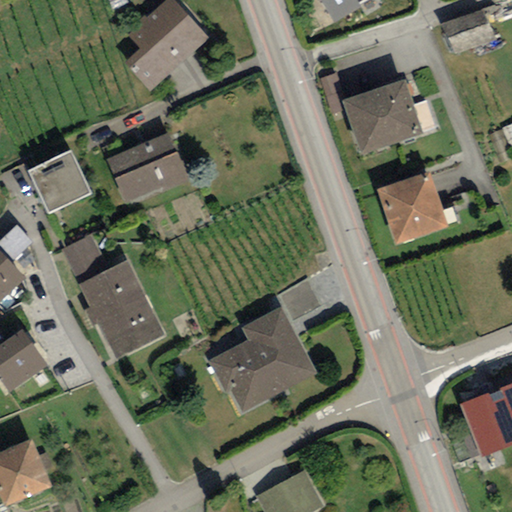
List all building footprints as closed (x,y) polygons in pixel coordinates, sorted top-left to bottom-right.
[(209,44),(171,0),(127,37),(141,53),(125,67),(149,95),(209,44)] [(316,0),(334,29),(362,13),(359,8),(371,0),(316,0)] [(442,29),(454,59),(494,44),(483,14),(442,29)] [(404,86),(343,107),(362,162),(423,141),(404,86)] [(106,161),(126,210),(188,185),(169,136),(106,161)] [(27,177),(49,219),(90,199),(71,158),(27,177)] [(429,178),(377,195),(395,249),(446,232),(429,178)] [(0,244),(0,307),(25,283),(11,264),(32,245),(15,231),(0,244)] [(127,265),(79,290),(116,364),(165,339),(127,265)] [(315,288),(287,295),(293,320),(322,313),(315,288)] [(207,366),(235,419),(315,377),(280,312),(241,333),(247,345),(207,366)] [(22,337),(0,351),(0,381),(3,387),(8,398),(48,373),(22,337)] [(511,379),(477,393),(481,403),(464,409),(482,454),(511,442),(511,379)] [(32,448),(0,459),(0,503),(3,511),(7,511),(51,495),(32,448)] [(259,501),(265,511),(319,511),(325,509),(306,475),(259,501)]
